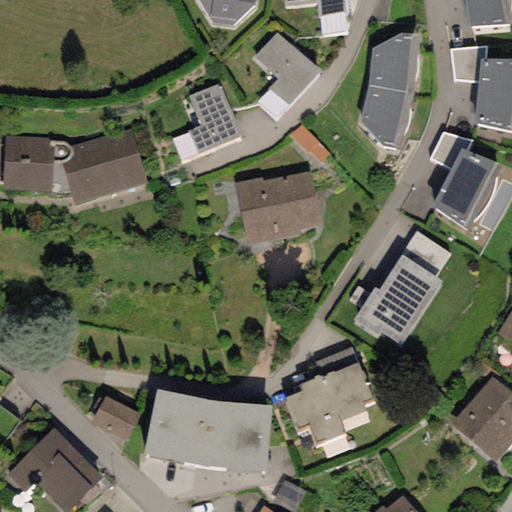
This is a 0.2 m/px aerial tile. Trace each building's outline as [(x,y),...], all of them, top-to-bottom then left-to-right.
[(255,0),(197,0),(213,24),(232,26),(255,6),(255,0)] [(282,0),(283,8),(316,5),(317,19),(320,19),(322,36),(347,34),(344,0),(282,0)] [(464,0),(469,27),(511,24),(511,19),(508,0),(464,0)] [(278,33),(255,58),(277,79),(256,102),(274,119),(319,71),(278,33)] [(418,34),(412,34),(400,34),(371,49),(368,87),(405,93),(414,93),(418,34)] [(486,47),(450,50),(454,82),(477,82),(479,60),(485,60),(486,47)] [(511,60),(485,60),(479,60),(477,82),(474,125),(511,132),(511,60)] [(219,85),(189,97),(201,126),(170,139),(179,162),(240,138),(219,85)] [(414,93),(405,93),(368,87),(360,123),(382,146),(395,149),(400,150),(414,93)] [(130,131),(71,148),(73,153),(71,158),(66,164),(62,165),(75,206),(146,183),(130,131)] [(472,141),(443,133),(429,160),(450,170),(461,150),(466,152),(472,141)] [(48,139),(5,137),(2,190),(51,193),(54,148),(48,147),(48,139)] [(466,152),(461,150),(450,170),(431,204),(469,229),(501,168),(466,152)] [(262,178),(233,183),(234,186),(246,246),(301,235),(300,230),(320,226),(309,172),(262,181),(262,178)] [(401,256),(435,279),(451,255),(417,233),(401,256)] [(435,279),(401,256),(379,291),(374,288),(351,322),(377,339),(381,333),(399,345),(441,283),(435,279)] [(511,310),(498,334),(511,342),(511,310)] [(300,392),(283,398),(297,433),(308,429),(315,446),(344,435),(339,423),(367,412),(364,403),(374,399),(353,348),(314,363),(319,376),(297,385),(300,392)] [(451,424),(495,463),(511,443),(511,394),(492,377),(451,424)] [(208,401),(156,390),(142,459),(202,472),(264,475),(272,406),(208,401)] [(139,415),(104,398),(91,423),(126,441),(139,415)] [(68,511),(102,479),(53,430),(7,476),(24,494),(34,484),(62,511),(68,511)] [(295,511),(306,492),(283,481),(272,504),(288,511),(295,511)] [(414,511),(402,496),(386,509),(383,505),(374,511),(414,511)]
